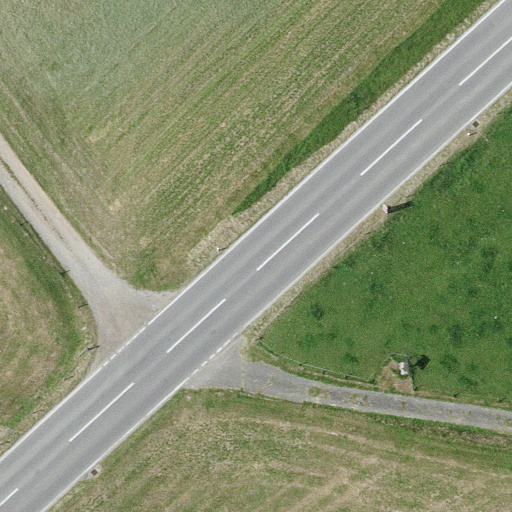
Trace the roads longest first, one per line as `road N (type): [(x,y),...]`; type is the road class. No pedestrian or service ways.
road 1 (secondary): [(0,500),(511,35)]
road 2 (track): [(511,415),(164,348)]
road 3 (track): [(0,153),(164,348)]
